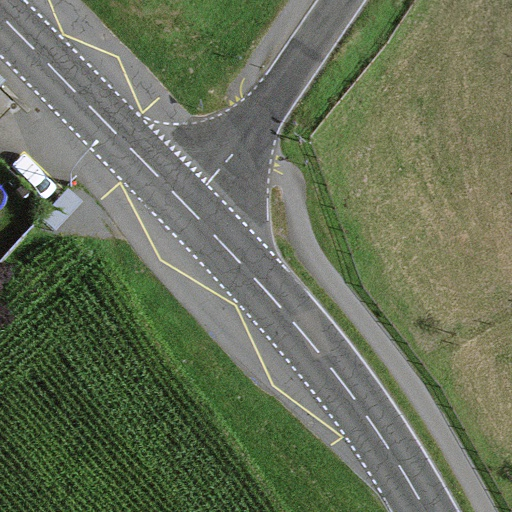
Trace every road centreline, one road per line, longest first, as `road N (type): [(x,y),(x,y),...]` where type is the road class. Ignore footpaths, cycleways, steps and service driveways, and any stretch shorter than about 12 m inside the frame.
road 1 (secondary): [(430,511),(388,440),(315,344),(193,205)]
road 2 (secondary): [(193,205),(0,12)]
road 3 (unclassified): [(336,0),(193,205)]
